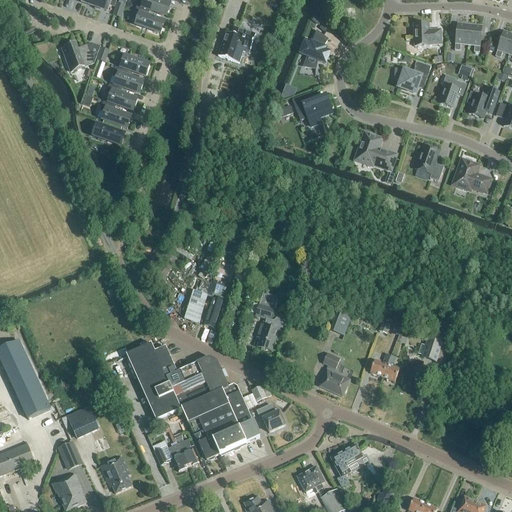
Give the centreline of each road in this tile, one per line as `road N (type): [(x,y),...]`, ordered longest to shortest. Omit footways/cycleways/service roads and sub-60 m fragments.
road 1 (residential): [(331,412),(165,329),(141,302),(0,26)]
road 2 (residential): [(511,167),(348,106),(339,74),(354,49),(379,32),(389,9)]
road 3 (tertiary): [(149,511),(311,448),(331,412)]
road 4 (tertiary): [(511,489),(331,412)]
road 5 (residential): [(511,15),(481,6),(389,9)]
